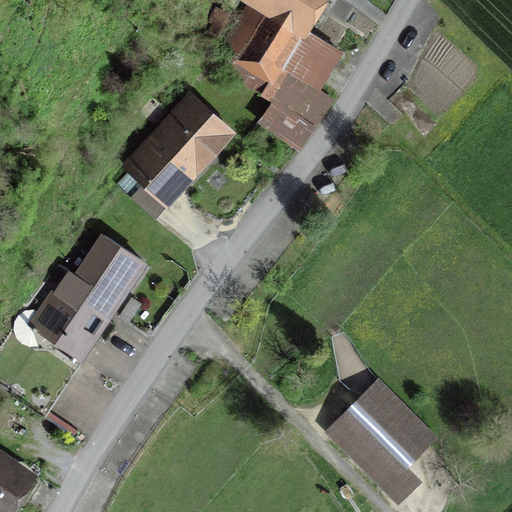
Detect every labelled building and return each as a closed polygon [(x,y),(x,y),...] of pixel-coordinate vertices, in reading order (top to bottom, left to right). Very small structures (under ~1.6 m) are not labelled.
[(331,99),(314,85),(336,49),(301,28),(257,0),(251,0),(221,51),(219,50),(211,62),(276,101),(260,118),(298,145),(331,99)] [(318,0),(257,0),(301,28),(318,0)] [(215,8),(201,35),(212,41),(227,14),(215,8)] [(138,111),(157,125),(169,110),(151,95),(138,111)] [(166,197),(225,132),(191,100),(132,165),(166,197)] [(77,356),(141,260),(105,236),(77,276),(58,264),(10,332),(34,348),(44,333),(77,356)] [(378,380),(327,430),(385,487),(435,437),(378,380)] [(0,511),(5,511),(26,480),(0,463),(0,511)]
